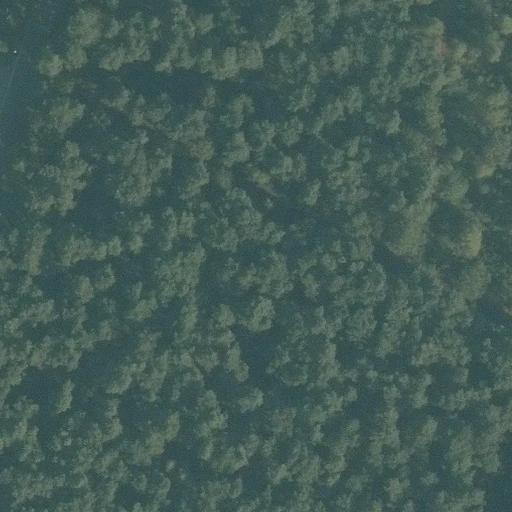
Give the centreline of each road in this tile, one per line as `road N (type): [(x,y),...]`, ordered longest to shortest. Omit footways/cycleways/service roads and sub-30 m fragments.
road 1 (track): [(419,278),(26,69)]
road 2 (track): [(419,278),(450,0)]
road 3 (track): [(326,511),(419,278)]
